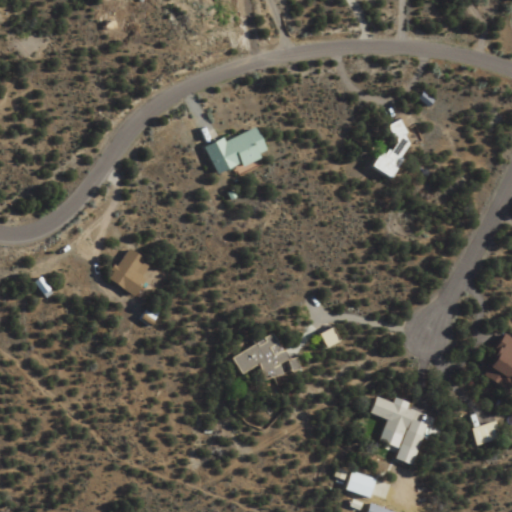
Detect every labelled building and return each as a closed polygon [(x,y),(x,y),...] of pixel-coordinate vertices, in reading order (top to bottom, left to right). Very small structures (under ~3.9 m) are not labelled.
[(367,158),(375,176),(397,167),(393,156),(407,149),(395,121),(381,127),(390,148),(367,158)] [(233,165),(235,173),(255,165),(251,155),(256,153),(248,128),(198,146),(208,174),(233,165)] [(146,266),(122,250),(101,280),(125,296),(146,266)] [(40,299),(46,295),(36,278),(29,282),(40,299)] [(331,342),(325,330),(314,335),(321,347),(331,342)] [(511,359),(511,343),(497,335),(474,376),(496,389),(511,359)] [(282,362),(269,336),(225,357),(234,375),(252,366),(260,382),(276,373),(273,367),(282,362)] [(405,467),(420,425),(404,420),(408,408),(388,402),(387,404),(370,398),(364,415),(381,421),(377,431),(397,438),(388,461),(405,467)] [(469,447),(493,439),(487,422),(464,430),(469,447)] [(337,491),(361,499),(367,480),(343,472),(337,491)]
